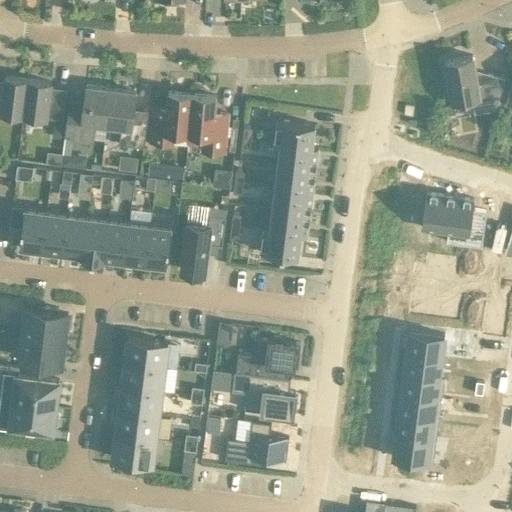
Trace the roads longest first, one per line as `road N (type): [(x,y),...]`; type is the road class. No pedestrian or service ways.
road 1 (residential): [(0,30),(238,50),(393,37)]
road 2 (residential): [(339,318),(97,287)]
road 3 (residential): [(71,487),(97,287)]
road 4 (residential): [(269,511),(71,487)]
road 5 (residential): [(313,511),(339,318)]
road 6 (residential): [(339,318),(357,154)]
road 7 (residential): [(357,154),(511,187)]
road 8 (residential): [(511,402),(496,509),(471,506)]
road 9 (residential): [(357,154),(381,100),(393,37)]
